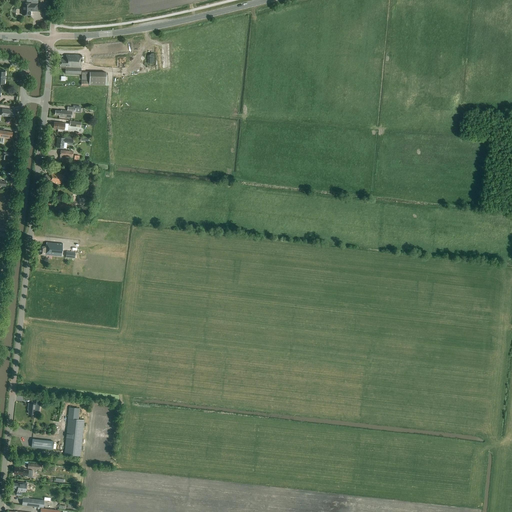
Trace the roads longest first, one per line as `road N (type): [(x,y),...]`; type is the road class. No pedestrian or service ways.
road 1 (tertiary): [(0,508),(46,102)]
road 2 (unclassified): [(0,321),(23,99)]
road 3 (tertiary): [(55,35),(150,28),(270,0)]
